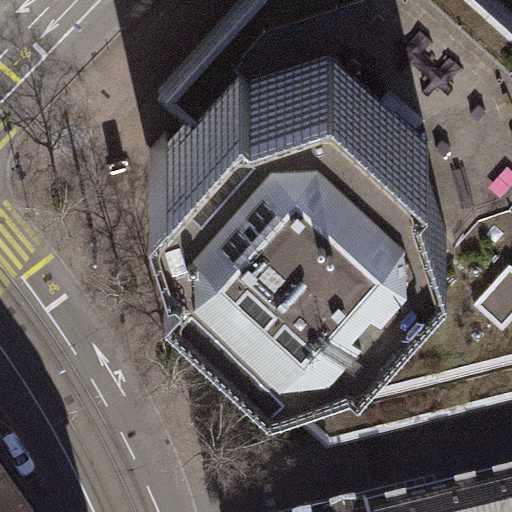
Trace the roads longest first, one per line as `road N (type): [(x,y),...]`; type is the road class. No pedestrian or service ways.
road 1 (tertiary): [(0,300),(54,376),(126,511)]
road 2 (residential): [(97,0),(0,104)]
